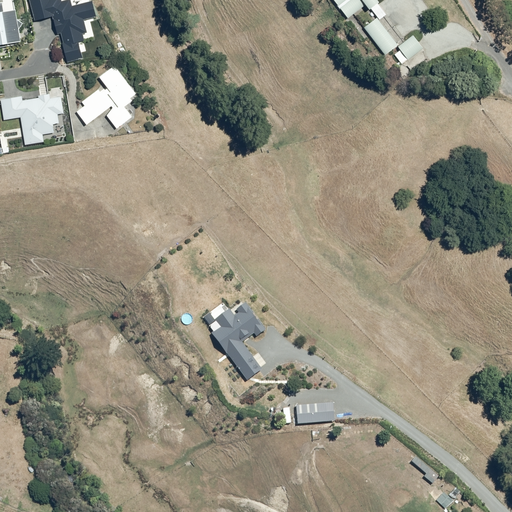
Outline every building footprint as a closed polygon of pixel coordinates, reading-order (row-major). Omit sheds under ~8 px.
[(0,0),(0,46),(22,42),(13,0),(0,0)] [(28,0),(35,23),(52,19),(56,35),(60,34),(67,61),(84,57),(83,53),(87,51),(85,41),(95,38),(89,18),(97,16),(92,0),(91,0),(89,1),(88,0),(28,0)] [(366,9),(355,18),(384,55),(397,45),(378,21),(387,14),(375,0),(331,0),(347,19),(364,6),(366,9)] [(400,50),(394,55),(399,62),(396,65),(399,68),(423,48),(413,35),(397,47),(400,50)] [(84,106),(76,112),(87,125),(110,106),(112,109),(105,114),(117,129),(132,116),(125,107),(131,102),(130,100),(137,95),(113,65),(98,77),(107,88),(102,91),(100,88),(82,103),(84,106)] [(2,98),(3,120),(22,119),(24,145),(45,143),(44,133),(55,132),(54,123),(60,123),(59,114),(65,114),(63,96),(51,98),(50,94),(40,95),(40,98),(23,100),(23,96),(2,98)] [(264,330),(260,325),(251,314),(252,313),(243,301),(238,305),(240,307),(242,309),(234,315),(232,313),(228,308),(214,319),(220,326),(211,334),(247,380),(262,368),(239,340),(243,338),(245,340),(254,334),(256,336),(264,330)] [(333,420),(331,399),(295,402),(296,423),(333,420)] [(289,407),(282,407),(283,423),(290,422),(289,407)]
